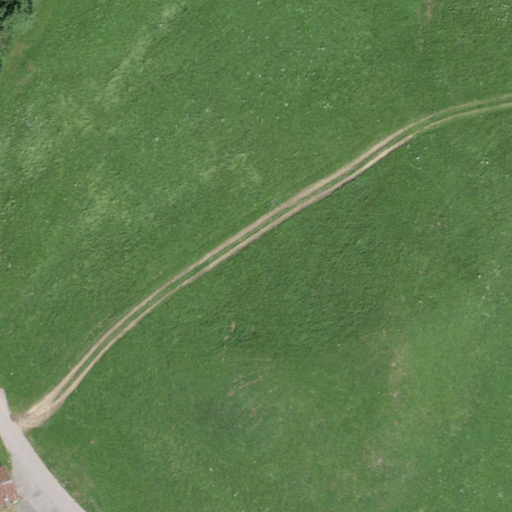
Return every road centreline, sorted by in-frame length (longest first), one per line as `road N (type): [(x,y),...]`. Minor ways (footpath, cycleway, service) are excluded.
road 1 (track): [(10,432),(201,269),(302,202),(406,134),(511,99)]
road 2 (unclassified): [(0,412),(21,452),(73,511)]
